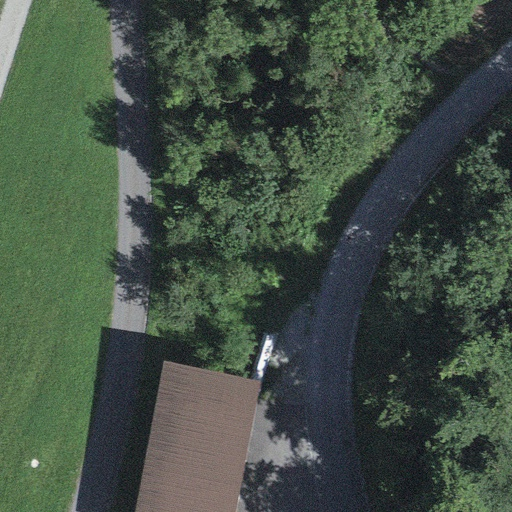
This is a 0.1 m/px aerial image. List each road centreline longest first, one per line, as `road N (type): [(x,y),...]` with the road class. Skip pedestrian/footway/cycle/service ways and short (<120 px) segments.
road 1 (residential): [(132,0),(135,220),(88,511)]
road 2 (track): [(342,511),(330,413),(334,326),(365,243),(489,92)]
